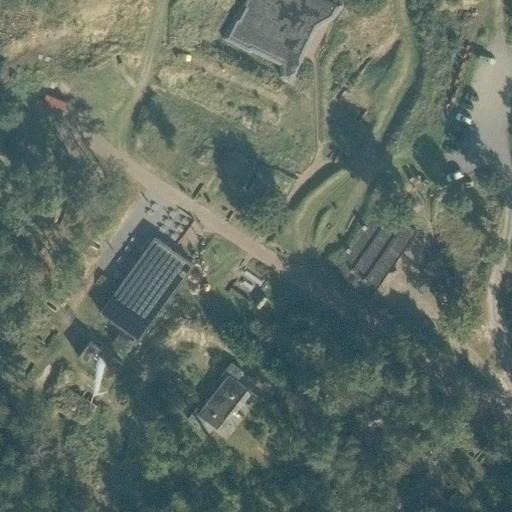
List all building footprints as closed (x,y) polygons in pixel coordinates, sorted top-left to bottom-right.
[(234,16),(222,39),(249,53),(252,52),(279,65),(280,77),(291,83),(303,56),(319,27),(323,18),(333,18),(335,17),(341,5),(331,0),(244,0),(237,15),(234,16)] [(319,27),(333,18),(323,18),(319,27)] [(109,44),(87,53),(92,66),(114,57),(109,44)] [(364,63),(348,50),(334,68),(350,81),(343,89),(348,93),(374,59),(369,56),(364,63)] [(14,80),(8,99),(41,111),(44,104),(64,111),(67,102),(47,95),(50,88),(54,89),(55,84),(52,83),(58,67),(50,64),(51,60),(46,58),(44,62),(41,61),(43,57),(38,55),(37,59),(24,55),(16,74),(12,73),(10,79),(14,80)] [(334,131),(326,143),(337,150),(340,152),(341,153),(342,153),(348,157),(349,157),(358,163),(367,149),(376,134),(367,128),(366,128),(360,124),(358,123),(355,120),(354,120),(353,119),(347,116),(346,115),(344,114),(334,131)] [(7,139),(0,136),(0,185),(6,164),(15,167),(17,161),(19,152),(10,149),(14,136),(8,134),(7,139)] [(187,143),(172,166),(182,173),(183,173),(188,177),(189,177),(199,184),(214,160),(187,143)] [(219,163),(214,160),(199,184),(204,187),(219,163)] [(235,184),(233,183),(219,204),(230,211),(234,213),(235,214),(242,218),(249,223),(263,202),(258,199),(247,192),(244,189),(242,188),(236,184),(235,184)] [(58,212),(41,201),(33,215),(55,228),(68,207),(63,204),(58,212)] [(381,206),(334,273),(369,299),(417,231),(381,206)] [(79,221),(67,241),(84,251),(88,244),(85,242),(88,238),(91,240),(96,232),(79,221)] [(492,233),(470,233),(470,248),(492,248),(492,233)] [(193,266),(155,238),(101,313),(139,341),(193,266)] [(450,278),(447,279),(453,313),(478,308),(472,278),(457,281),(457,277),(455,278),(455,281),(451,282),(450,278)] [(220,288),(206,308),(212,313),(208,319),(228,333),(250,302),(231,289),(228,293),(226,296),(222,293),(224,290),(223,289),(220,288)] [(121,352),(127,344),(116,336),(110,344),(121,352)] [(87,367),(98,350),(88,343),(76,359),(87,367)] [(110,359),(98,375),(109,382),(120,366),(110,359)] [(188,376),(232,408),(248,387),(230,374),(237,365),(229,360),(219,374),(200,360),(188,376)] [(215,430),(232,408),(188,376),(176,392),(195,406),(184,420),(192,426),(198,417),(215,430)] [(67,388),(53,409),(83,428),(96,407),(86,400),(85,403),(81,400),(82,398),(67,388)] [(386,403),(362,390),(346,418),(371,432),(367,439),(373,443),(381,428),(389,433),(397,418),(389,413),(397,397),(391,394),(386,403)] [(304,434),(276,407),(252,433),(280,459),(304,434)] [(459,447),(437,474),(445,480),(446,481),(451,485),(451,486),(453,487),(455,485),(459,488),(457,490),(458,491),(459,492),(464,496),(465,497),(466,498),(488,472),(479,464),(476,467),(473,464),(475,461),(474,460),(459,447)] [(140,468),(100,462),(95,490),(136,496),(140,468)]
